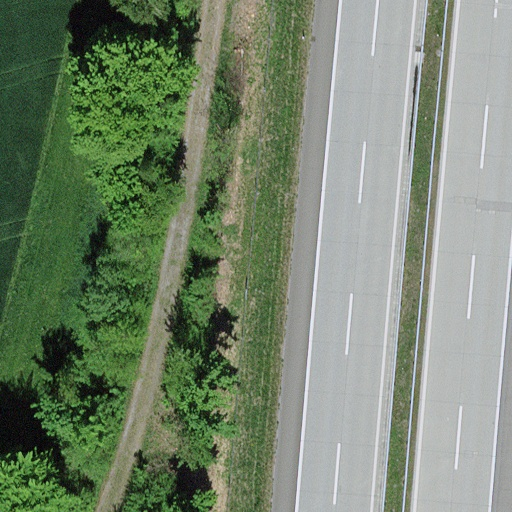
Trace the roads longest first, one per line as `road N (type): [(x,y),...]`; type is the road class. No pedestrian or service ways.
road 1 (track): [(98,511),(212,0)]
road 2 (motorway): [(448,511),(498,0)]
road 3 (motorway): [(383,0),(334,511)]
